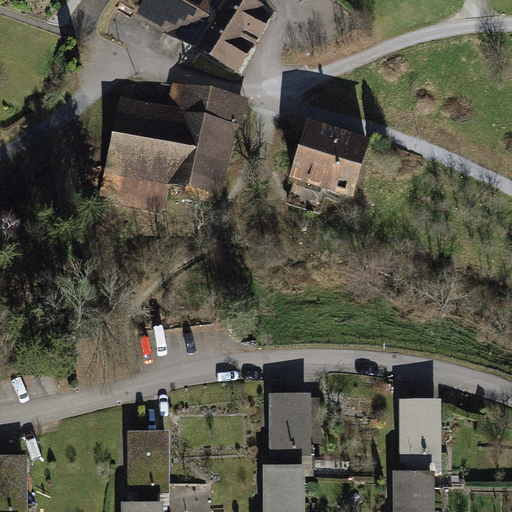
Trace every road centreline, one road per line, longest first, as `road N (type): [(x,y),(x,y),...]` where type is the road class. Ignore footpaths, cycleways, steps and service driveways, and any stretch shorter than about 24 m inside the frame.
road 1 (residential): [(0,418),(268,362),(387,365),(511,395)]
road 2 (track): [(260,97),(416,144),(511,188)]
